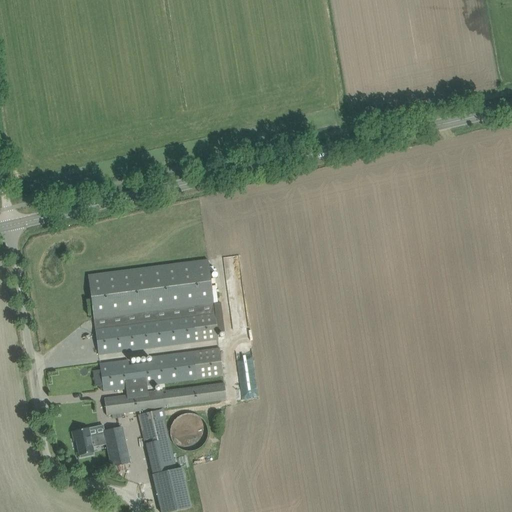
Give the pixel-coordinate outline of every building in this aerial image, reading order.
[(218,339),(217,333),(225,332),(221,303),(218,303),(215,279),(218,279),(217,271),(210,272),(208,260),(88,276),(98,355),(218,339)] [(110,362),(100,364),(103,391),(126,388),(127,396),(104,398),(106,415),(116,414),(226,399),(224,383),(148,392),(147,385),(223,376),(220,348),(193,351),(151,357),(152,363),(129,366),(128,360),(110,362)] [(139,415),(146,444),(151,465),(153,475),(161,511),(173,511),(191,508),(182,468),(176,469),(169,439),(163,409),(139,415)] [(170,431),(170,433),(170,434),(170,436),(171,438),(171,439),(172,441),(173,442),(173,444),(175,445),(176,446),(177,447),(178,448),(180,449),(181,450),(183,450),(184,451),(186,451),(188,451),(189,451),(191,451),(192,451),(194,451),(196,450),(197,450),(199,449),(200,448),(201,447),(202,446),(204,444),(204,443),(205,442),(206,440),(207,439),(207,437),(207,435),(207,434),(208,432),(207,430),(207,429),(207,427),(206,426),(205,424),(205,423),(204,421),(203,420),(202,419),(200,418),(199,417),(198,416),(196,416),(195,415),(193,415),(192,414),(190,414),(188,414),(187,414),(185,414),(184,415),(182,415),(181,416),(179,417),(178,417),(177,419),(175,420),(174,421),(173,422),(172,423),(172,425),(171,426),(171,428),(170,430),(170,431)] [(122,427),(108,430),(104,431),(105,434),(90,437),(89,428),(72,432),(74,441),(77,441),(80,458),(94,455),(92,447),(107,444),(112,466),(130,463),(127,453),(122,427)]
